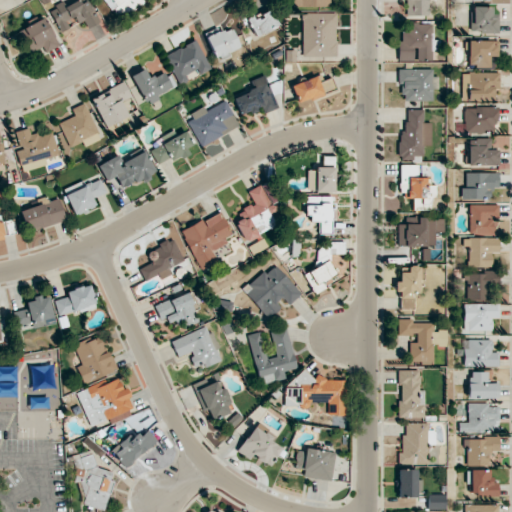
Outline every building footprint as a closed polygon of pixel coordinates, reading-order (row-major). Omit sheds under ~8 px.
[(99,22),(88,0),(78,0),(66,6),(64,2),(49,9),(60,31),(83,20),(87,28),(99,22)] [(104,0),(118,20),(143,4),(140,0),(104,0)] [(406,0),(407,15),(432,15),(431,0),(396,0),(397,0),(403,0),(406,0)] [(498,32),(498,14),(492,14),(492,6),(471,6),(471,32),(498,32)] [(278,28),(271,9),(247,18),(255,37),(278,28)] [(302,13),(303,57),(336,56),(335,12),(302,13)] [(59,46),(44,17),(20,29),(32,52),(42,47),(45,53),(59,46)] [(241,49),(231,25),(205,36),(215,60),(241,49)] [(180,84),(188,80),(185,75),(196,69),(199,75),(211,68),(195,40),(165,56),(180,84)] [(498,40),(468,41),(468,67),(498,66),(498,40)] [(145,102),(172,90),(164,71),(148,78),(145,69),(133,74),(145,102)] [(435,69),(398,69),(398,84),(402,84),(402,101),(433,101),(432,89),(435,89),(435,69)] [(462,100),(490,101),(491,89),(499,89),(499,73),(462,72),(462,100)] [(234,97),(240,115),(262,107),(264,113),(277,108),(265,75),(244,82),(248,92),(234,97)] [(292,84),(298,103),(323,96),(318,76),(292,84)] [(323,90),(335,87),(331,77),(320,81),(323,90)] [(122,101),(131,97),(124,82),(91,97),(104,127),(128,116),(122,101)] [(205,110),(204,107),(186,115),(200,145),(239,127),(226,100),(205,110)] [(84,147),(101,139),(84,103),(71,109),(74,116),(58,123),(62,131),(58,133),(66,149),(82,142),(84,147)] [(498,123),(498,107),(465,106),(465,133),(491,134),(491,122),(498,123)] [(431,146),(430,122),(423,122),(423,110),(406,110),(406,130),(399,130),(399,160),(413,160),(413,155),(423,155),(423,146),(431,146)] [(158,163),(169,157),(171,160),(194,148),(183,127),(148,146),(158,163)] [(52,130),(31,136),(28,128),(12,132),(22,172),(48,164),(47,158),(58,155),(52,130)] [(467,166),(499,165),(498,149),(491,150),(491,138),(467,139),(467,166)] [(155,172),(144,151),(121,162),(118,155),(98,165),(106,181),(115,176),(121,189),(155,172)] [(417,165),(400,165),(400,191),(410,191),(410,207),(430,207),(429,197),(435,197),(435,185),(429,185),(429,177),(417,177),(417,165)] [(307,192),(334,191),(334,167),(307,168),(307,192)] [(498,172),(465,173),(466,188),(461,188),(462,199),(490,199),(489,189),(498,188),(498,172)] [(76,216),(96,205),(93,199),(106,192),(99,178),(84,186),(82,180),(62,190),(76,216)] [(244,242),(276,226),(270,214),(278,210),(265,183),(247,192),(253,203),(240,209),(245,218),(235,224),(244,242)] [(331,197),(305,196),(304,213),(309,214),(309,221),(318,222),(318,234),(330,234),(331,197)] [(493,204),(469,205),(470,233),(498,233),(498,221),(493,221),(493,204)] [(200,270),(215,262),(210,252),(228,243),(224,236),(230,232),(220,211),(180,231),(200,270)] [(397,246),(434,246),(433,233),(442,233),(442,218),(417,218),(417,223),(397,223),(397,246)] [(173,238),(146,251),(152,263),(139,269),(144,281),(158,274),(161,279),(172,274),(169,268),(184,261),(173,238)] [(468,266),(491,267),(491,252),(498,252),(499,238),(468,238),(468,266)] [(344,242),(317,242),(317,271),(310,271),(310,290),(324,290),(323,276),(332,276),(332,254),(344,254),(344,242)] [(288,305),(301,294),(274,264),(243,291),(268,319),(281,308),(276,302),(281,297),(288,305)] [(414,309),(414,293),(420,293),(421,267),(408,266),(408,272),(399,272),(398,309),(414,309)] [(466,299),(490,300),(491,272),(466,272),(466,299)] [(54,300),(58,316),(95,307),(90,285),(65,291),(66,297),(54,300)] [(200,321),(189,292),(154,305),(161,323),(174,318),(178,329),(200,321)] [(27,308),(13,312),(17,326),(31,323),(33,328),(54,323),(48,295),(25,300),(27,308)] [(465,331),(492,331),(492,318),(498,318),(498,303),(464,304),(465,331)] [(433,361),(433,346),(446,346),(446,330),(433,330),(433,323),(411,322),(411,319),(398,319),(398,335),(416,335),(416,342),(409,342),(409,361),(433,361)] [(170,341),(177,359),(188,355),(194,368),(202,364),(204,367),(221,360),(207,326),(170,341)] [(296,368),(286,328),(270,332),(276,356),(267,359),(260,332),(248,335),(260,385),(285,378),(284,371),(296,368)] [(74,345),(81,364),(76,366),(83,383),(115,371),(101,334),(74,345)] [(491,339),(463,340),(464,367),(499,366),(498,352),(492,352),(491,339)] [(419,370),(399,370),(398,417),(423,418),(424,389),(419,389),(419,370)] [(468,398),(498,399),(498,383),(487,383),(487,372),(469,371),(468,398)] [(76,393),(89,427),(109,419),(111,424),(135,414),(119,376),(76,393)] [(346,377),(286,377),(286,406),(309,406),(309,402),(327,402),(327,415),(345,415),(346,377)] [(192,384),(203,410),(207,409),(212,419),(229,412),(226,405),(230,403),(220,379),(207,384),(205,379),(192,384)] [(499,404),(468,404),(468,422),(459,422),(459,433),(499,432),(499,404)] [(427,463),(427,445),(434,445),(434,430),(427,430),(427,423),(401,422),(401,463),(427,463)] [(250,459),(253,455),(270,466),(281,448),(270,440),(273,436),(254,425),(237,451),(250,459)] [(124,467),(158,442),(148,429),(139,436),(134,429),(109,447),(124,467)] [(468,466),(490,465),(490,451),(499,451),(499,437),(467,438),(468,466)] [(333,451),(296,449),(295,469),(303,470),(303,478),(332,480),(333,451)] [(103,510),(115,474),(94,466),(98,456),(82,451),(72,479),(87,484),(81,503),(103,510)] [(421,496),(421,479),(416,479),(416,469),(398,469),(397,496),(421,496)] [(491,470),(469,470),(468,497),(498,498),(498,482),(491,482),(491,470)] [(445,495),(427,494),(427,508),(445,509),(445,495)]
